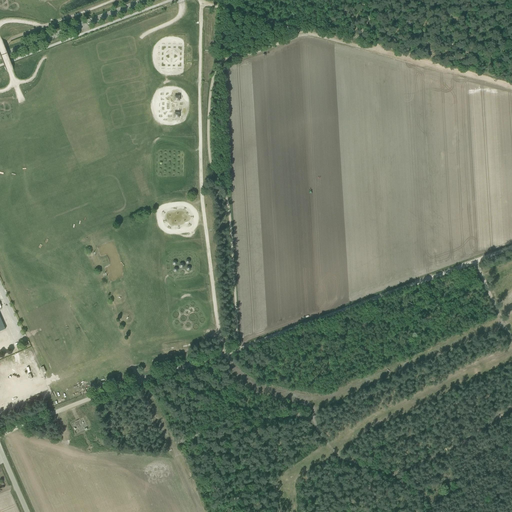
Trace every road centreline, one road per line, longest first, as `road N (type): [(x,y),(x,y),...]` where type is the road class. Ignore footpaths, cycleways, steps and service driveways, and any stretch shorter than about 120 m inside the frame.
road 1 (track): [(201,1),(202,206),(218,333),(234,375),(303,400),(331,399),(504,321)]
road 2 (track): [(306,31),(234,60),(210,82),(237,345)]
road 3 (track): [(414,511),(408,488),(335,454),(302,414),(251,415),(171,447)]
road 4 (track): [(511,247),(237,345)]
road 5 (unclassified): [(237,345),(0,432)]
road 6 (tertiary): [(0,56),(145,0)]
road 7 (track): [(114,0),(0,47)]
